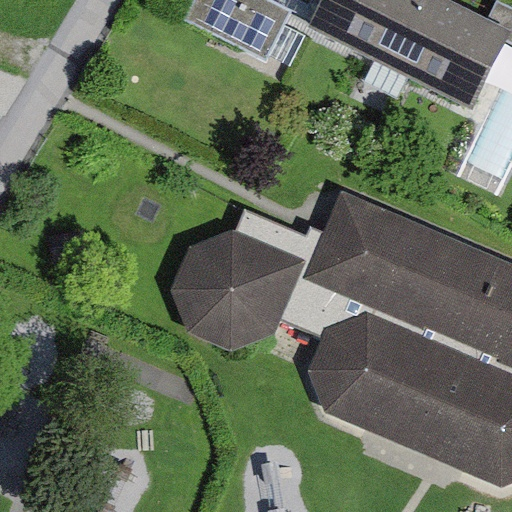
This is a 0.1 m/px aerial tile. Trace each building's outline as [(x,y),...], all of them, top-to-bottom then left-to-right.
[(279,60),(305,9),(287,0),(208,0),(199,19),(279,60)] [(320,0),(340,10),(344,0),(320,0)] [(511,31),(500,26),(448,0),(344,0),(340,10),(330,30),(490,110),(511,65),(511,31)] [(511,1),(500,26),(511,31),(511,1)] [(511,260),(359,196),(342,235),(326,228),(321,238),(258,212),(251,232),(204,248),(187,290),(200,334),(250,354),(290,334),(297,321),(338,338),(323,371),(340,411),(511,483),(511,260)]
